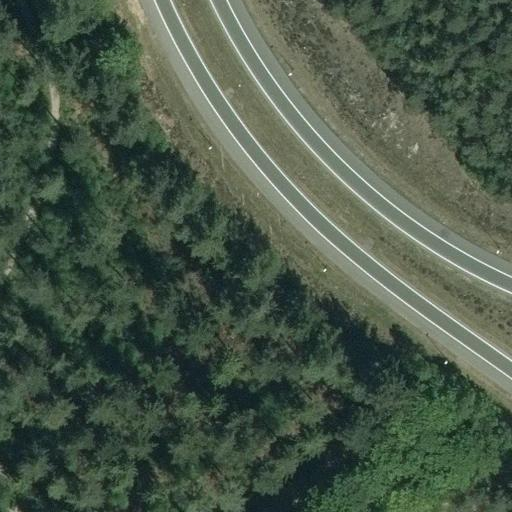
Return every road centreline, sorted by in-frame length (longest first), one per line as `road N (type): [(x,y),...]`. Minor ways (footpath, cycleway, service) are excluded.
road 1 (motorway): [(162,0),(208,88),(271,174),(393,286),(511,370)]
road 2 (motorway): [(511,286),(458,260),(343,174),(261,76),(217,0)]
